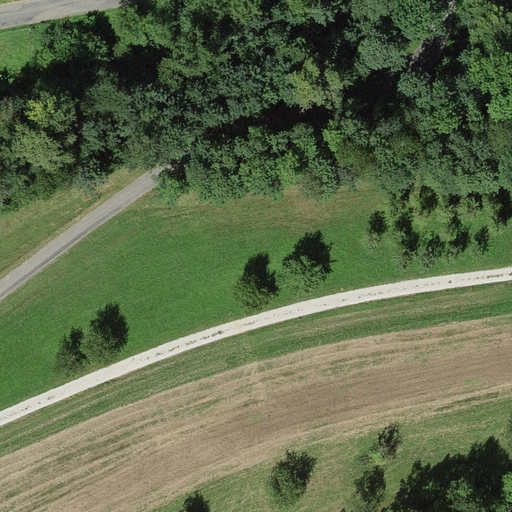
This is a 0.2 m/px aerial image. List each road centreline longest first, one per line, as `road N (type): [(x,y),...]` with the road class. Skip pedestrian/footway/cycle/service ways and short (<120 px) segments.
road 1 (track): [(436,0),(429,43),(391,84),(226,136),(172,163),(0,289)]
road 2 (track): [(511,271),(366,291),(260,317),(0,417)]
road 3 (track): [(117,199),(437,182),(511,192)]
